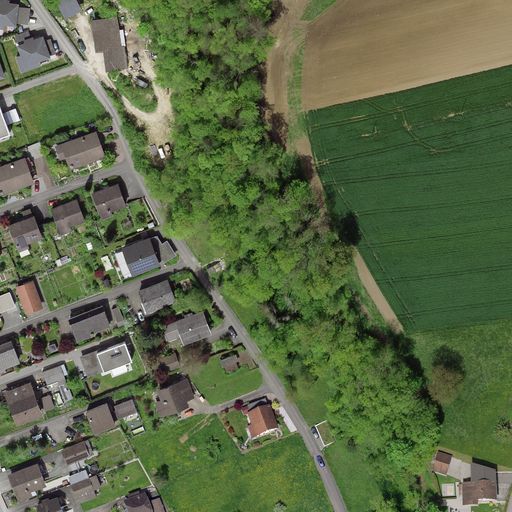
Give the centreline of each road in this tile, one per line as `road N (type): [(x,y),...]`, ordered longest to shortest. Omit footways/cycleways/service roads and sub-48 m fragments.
road 1 (residential): [(277,387),(164,220),(100,90),(28,0)]
road 2 (residential): [(341,511),(277,387)]
